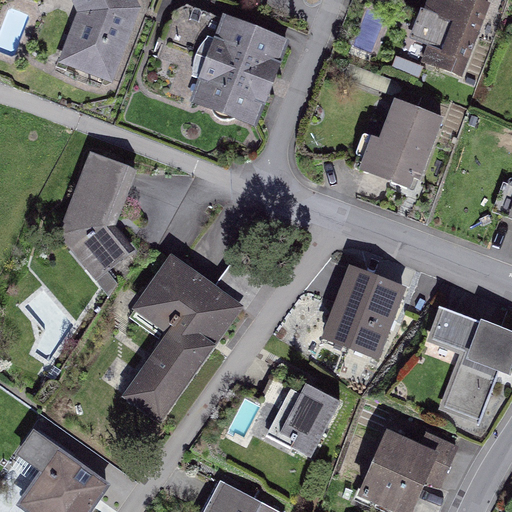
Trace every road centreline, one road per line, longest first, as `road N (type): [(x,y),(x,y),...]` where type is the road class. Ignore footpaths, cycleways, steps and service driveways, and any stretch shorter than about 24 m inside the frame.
road 1 (residential): [(331,211),(122,511)]
road 2 (residential): [(331,211),(297,178),(291,122),(335,0)]
road 3 (residential): [(511,281),(331,211)]
